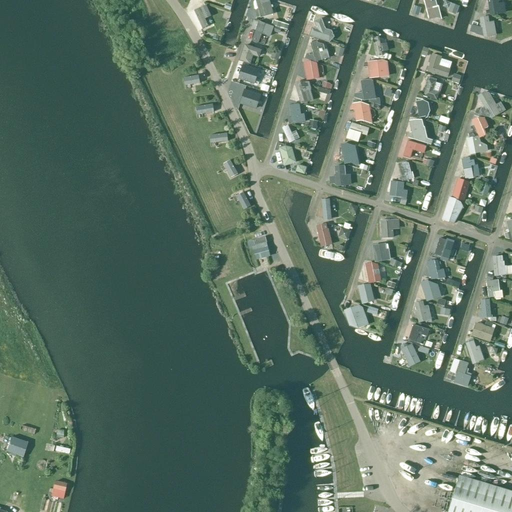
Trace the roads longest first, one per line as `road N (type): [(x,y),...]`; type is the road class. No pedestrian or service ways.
road 1 (residential): [(403,511),(255,191),(253,170)]
road 2 (residential): [(511,247),(253,170)]
road 3 (residential): [(253,170),(170,0)]
